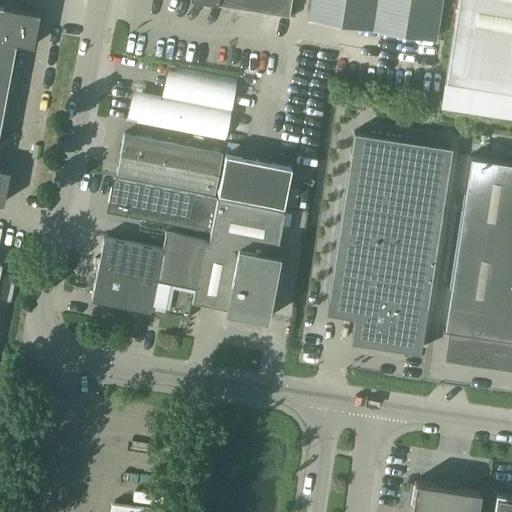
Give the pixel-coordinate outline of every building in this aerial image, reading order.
[(192,0),(288,15),(290,0),(192,0)] [(371,28),(375,0),(310,0),(308,18),(371,28)] [(434,39),(440,0),(375,0),(371,28),(434,39)] [(445,81),(441,104),(511,115),(511,0),(457,0),(453,30),(445,81)] [(0,202),(2,203),(8,170),(0,168),(0,119),(14,43),(32,46),(38,13),(0,5),(0,202)] [(224,140),(236,78),(176,66),(171,97),(141,91),(139,100),(134,99),(132,107),(137,108),(134,123),(224,140)] [(450,146),(354,131),(353,131),(325,312),(326,313),(326,312),(354,316),(352,329),(364,331),(363,340),(419,348),(450,146)] [(213,191),(221,152),(123,133),(115,172),(213,191)] [(236,196),(242,156),(224,153),(216,192),(236,196)] [(511,161),(469,155),(442,326),(441,326),(441,327),(472,332),(468,356),(511,362),(511,161)] [(282,205),(290,166),(242,156),(236,196),(282,205)] [(210,232),(216,198),(114,178),(112,188),(110,187),(107,202),(109,202),(108,212),(209,232),(210,232)] [(267,319),(279,254),(275,253),(283,211),(216,198),(210,232),(209,232),(208,240),(164,232),(161,248),(103,236),(90,298),(189,318),(192,300),(225,307),(225,311),(267,319)] [(437,487),(437,484),(414,480),(409,511),(413,511),(412,511),(475,511),(479,490),(455,486),(455,490),(437,487)] [(511,511),(511,495),(495,493),(491,511),(511,511)]
